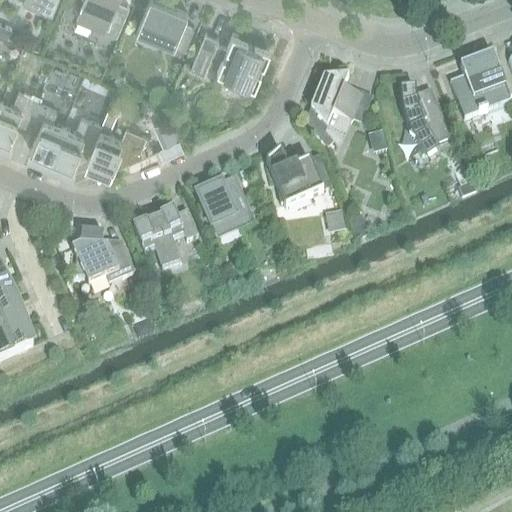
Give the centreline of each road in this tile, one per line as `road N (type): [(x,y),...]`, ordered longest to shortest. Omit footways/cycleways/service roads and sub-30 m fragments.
road 1 (secondary): [(3,511),(511,285)]
road 2 (residential): [(27,186),(83,205),(109,203),(254,138),(317,29)]
road 3 (residential): [(317,29),(372,52),(511,3)]
road 4 (residential): [(55,323),(16,224),(27,186)]
